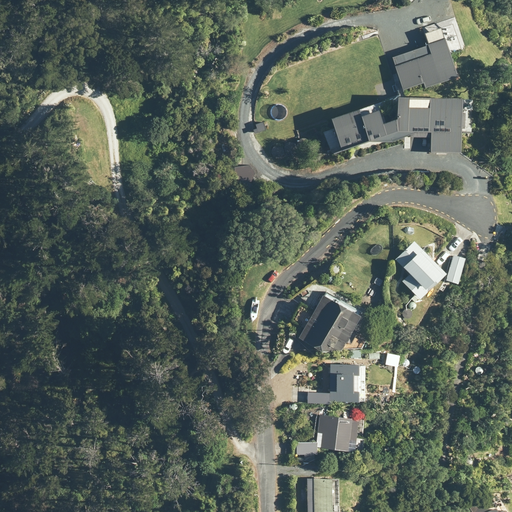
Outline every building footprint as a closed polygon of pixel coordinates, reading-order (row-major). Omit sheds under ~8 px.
[(453,0),(434,0),(435,18),(453,17),(453,0)] [(335,129),(322,132),(331,154),(371,142),(393,142),(413,134),(430,133),(430,152),(460,153),(461,133),(473,133),(474,99),(462,99),(396,98),(395,119),(385,122),(377,110),(360,116),(359,110),(332,119),(335,129)] [(267,129),(264,120),(254,123),(255,128),(253,129),(254,133),(267,129)] [(304,134),(270,146),(274,158),(309,146),(304,134)] [(409,272),(402,280),(420,298),(446,271),(414,240),(396,259),(409,272)] [(453,253),(446,279),(458,282),(465,257),(453,253)] [(351,330),(360,314),(323,293),(299,337),(322,349),(362,347),(366,339),(351,330)] [(351,348),(350,357),(361,357),(361,348),(351,348)] [(387,352),(386,363),(398,365),(399,354),(387,352)] [(330,391),(307,391),(307,403),(331,403),(331,400),(358,400),(358,363),(330,363),(330,391)] [(354,450),(358,419),(351,419),(352,417),(320,413),(317,446),(354,450)] [(306,511),(332,511),(332,478),(307,478),(306,511)]
